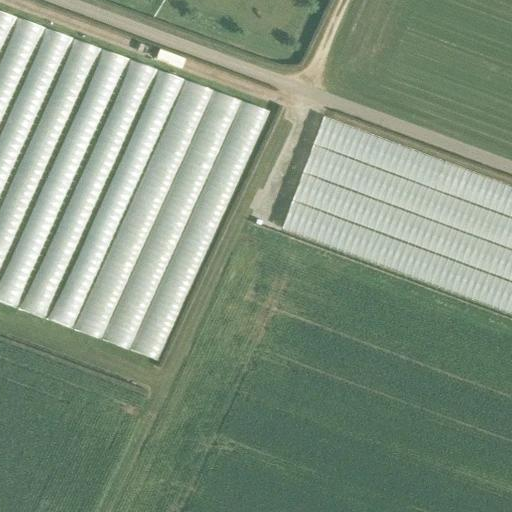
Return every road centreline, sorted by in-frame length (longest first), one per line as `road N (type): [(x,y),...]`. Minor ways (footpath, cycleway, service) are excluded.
road 1 (track): [(54,0),(511,167)]
road 2 (track): [(119,511),(302,90)]
